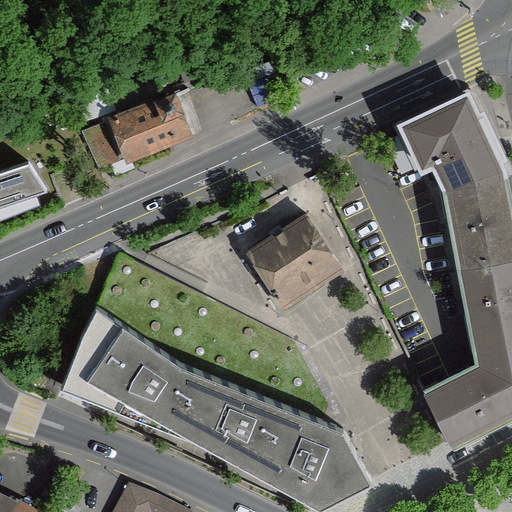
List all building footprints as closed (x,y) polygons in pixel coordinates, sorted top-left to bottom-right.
[(151,97),(157,111),(159,117),(181,109),(175,95),(173,89),(151,97)] [(448,185),(505,175),(503,168),(471,98),(407,127),(425,165),(436,160),(448,185)] [(124,161),(192,135),(181,109),(159,117),(157,111),(111,130),(124,161)] [(32,162),(0,172),(0,206),(40,194),(51,190),(32,162)] [(464,265),(511,256),(511,214),(505,175),(448,185),(464,265)] [(0,221),(44,204),(40,194),(0,206),(0,221)] [(248,252),(283,306),(343,267),(308,213),(248,252)] [(97,304),(121,320),(183,361),(346,428),(308,345),(136,258),(121,250),(97,304)] [(480,346),(485,345),(511,339),(511,256),(464,265),(478,340),(480,346)] [(121,320),(97,304),(83,331),(62,386),(202,440),(90,371),(121,320)] [(373,480),(346,428),(183,361),(121,320),(90,371),(202,440),(321,507),(373,480)] [(487,360),(427,389),(454,440),(511,409),(511,339),(485,345),(487,360)] [(480,346),(478,340),(418,372),(427,389),(487,360),(485,345),(480,346)] [(193,511),(131,480),(114,511),(154,511),(155,511),(193,511)] [(0,511),(38,511),(0,492),(0,511)]
